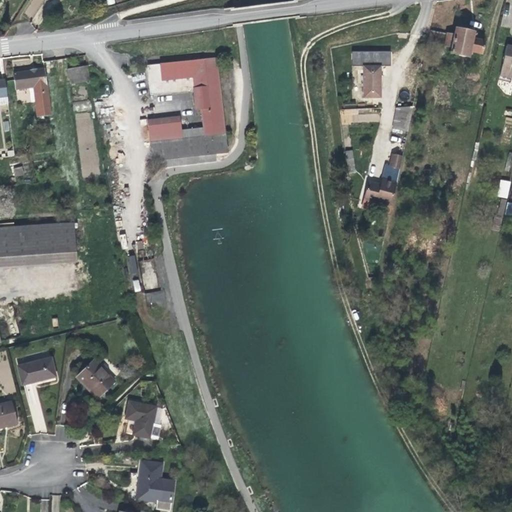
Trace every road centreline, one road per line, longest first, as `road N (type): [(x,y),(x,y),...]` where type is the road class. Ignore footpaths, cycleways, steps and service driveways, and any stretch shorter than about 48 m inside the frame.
road 1 (track): [(401,0),(399,9),(313,41),(303,69),(329,239),(365,357)]
road 2 (residential): [(352,0),(77,38)]
road 3 (unclassified): [(77,38),(115,72),(146,183),(155,186)]
